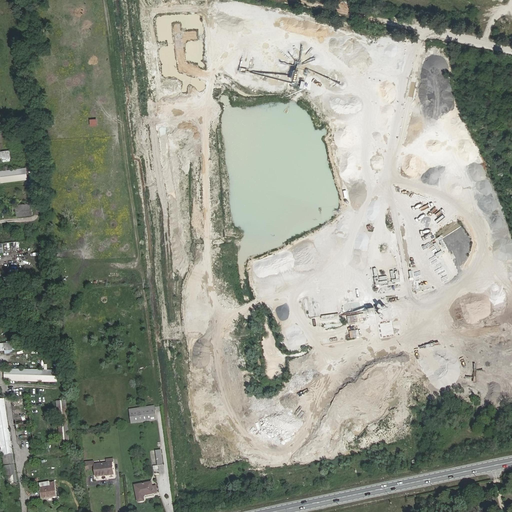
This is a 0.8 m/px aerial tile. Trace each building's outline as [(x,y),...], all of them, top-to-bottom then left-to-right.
[(0,151),(0,161),(11,161),(10,151),(0,151)] [(27,169),(0,171),(0,183),(29,181),(27,169)] [(16,205),(16,216),(33,216),(32,204),(16,205)] [(387,276),(379,277),(379,285),(388,284),(387,276)] [(0,442),(2,457),(12,455),(4,400),(0,400),(0,442)] [(57,402),(60,450),(66,450),(65,447),(69,447),(65,401),(57,402)] [(160,421),(158,408),(134,412),(136,424),(160,421)] [(97,465),(98,477),(116,475),(114,463),(97,465)] [(154,482),(137,486),(139,497),(145,496),(145,494),(151,493),(152,495),(156,494),(155,487),(154,482)] [(50,489),(43,490),(44,495),(42,496),(42,500),(56,498),(54,483),(50,484),(50,489)]
